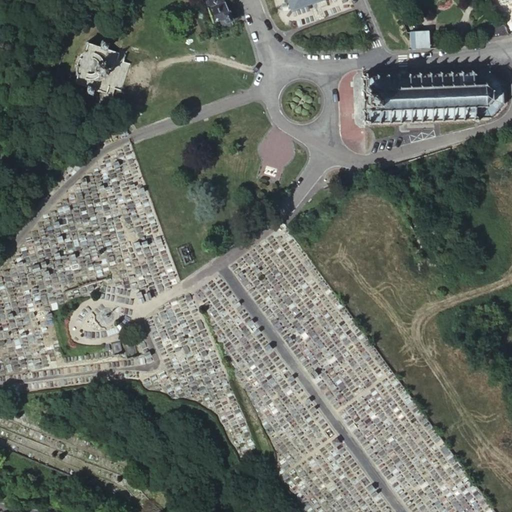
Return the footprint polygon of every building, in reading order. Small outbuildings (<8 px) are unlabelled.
[(212,23),(219,21),(221,20),(224,26),(233,23),(225,2),(224,2),(223,0),(205,0),(208,8),(207,9),(212,23)] [(287,0),(292,11),(312,4),(310,0),(287,0)] [(511,21),(503,25),(503,26),(507,34),(511,32),(511,21)] [(427,30),(409,31),(410,49),(414,48),(428,47),(427,30)] [(100,47),(87,43),(85,50),(84,50),(83,51),(82,52),(79,56),(77,59),(76,62),(76,64),(76,66),(75,68),(75,71),(76,73),(76,76),(74,83),(88,88),(87,93),(93,95),(95,90),(113,96),(115,89),(121,91),(131,64),(125,62),(127,55),(108,49),(109,45),(102,42),(100,47)] [(363,124),(363,126),(365,126),(366,127),(367,126),(367,124),(379,123),(379,125),(381,125),(381,123),(390,123),(390,124),(392,125),(392,123),(399,122),(399,125),(405,124),(412,124),(412,122),(421,121),(421,123),(423,123),(423,121),(425,121),(431,121),(431,123),(433,122),(433,120),(441,120),(442,122),(444,122),(443,120),(452,120),(452,121),(454,121),(454,119),(463,119),(463,121),(466,121),(465,119),(473,118),(473,120),(475,120),(476,122),(477,122),(479,122),(480,121),(481,120),(481,118),(490,117),(491,119),(493,118),(492,117),(502,103),(504,104),(504,102),(502,101),(502,86),(503,85),(502,83),(501,84),(489,72),(490,70),(488,70),(487,71),(478,72),(478,70),(477,69),(475,69),(474,70),(473,71),(471,71),(471,72),(463,73),(463,71),(461,71),(461,73),(452,73),(452,72),(450,72),(450,74),(441,74),(441,73),(439,72),(439,74),(431,75),(431,73),(429,73),(429,74),(426,75),(421,75),(420,73),(419,73),(419,75),(409,75),(409,73),(403,73),(397,74),(397,76),(390,76),(390,75),(388,75),(388,77),(379,77),(379,76),(377,75),(377,77),(375,77),(365,78),(365,76),(363,76),(361,76),(361,78),(362,100),(363,124)] [(268,227),(265,222),(252,231),(255,236),(268,227)] [(413,233),(423,248),(434,241),(425,226),(413,233)] [(195,264),(189,244),(176,248),(183,268),(195,264)]
